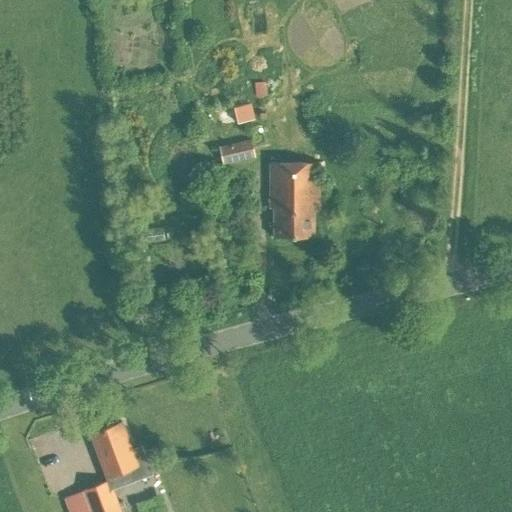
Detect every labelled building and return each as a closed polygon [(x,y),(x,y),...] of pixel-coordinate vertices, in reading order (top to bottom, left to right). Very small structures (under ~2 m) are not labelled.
[(220,148),(223,163),(255,157),(252,142),(220,148)] [(274,236),(313,236),(313,211),(319,208),(319,162),(270,162),(270,207),(273,207),(274,236)] [(250,229),(250,215),(237,215),(236,228),(250,229)] [(122,421),(90,433),(108,481),(111,490),(113,489),(133,482),(132,479),(150,472),(140,447),(133,450),(122,421)] [(108,481),(82,490),(90,511),(121,511),(113,489),(111,490),(108,481)]
